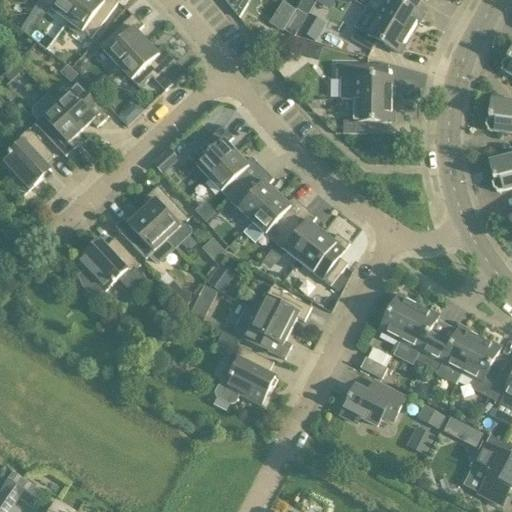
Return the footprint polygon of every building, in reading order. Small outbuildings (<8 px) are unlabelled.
[(47,0),(44,6),(67,23),(84,0),(47,0)] [(91,41),(118,4),(112,0),(101,0),(100,1),(98,0),(84,0),(67,23),(91,41)] [(250,0),(223,0),(239,19),(250,0)] [(423,17),(400,3),(401,0),(384,0),(376,14),(412,36),(423,17)] [(298,34),(308,18),(298,12),(286,32),(296,38),(298,34)] [(364,33),(358,29),(351,40),(372,53),(378,43),(399,56),(412,36),(376,14),(364,33)] [(132,16),(99,47),(119,69),(147,43),(138,34),(143,28),(132,16)] [(298,34),(314,43),(324,26),(309,16),(308,18),(298,34)] [(302,57),(307,54),(309,45),(298,41),(295,54),(302,57)] [(163,76),(176,63),(162,48),(156,53),(147,43),(119,69),(139,91),(152,79),(165,93),(173,86),(163,76)] [(501,67),(502,70),(501,72),(511,77),(511,51),(507,61),(504,62),(501,67)] [(11,83),(24,71),(18,65),(5,77),(11,83)] [(367,66),(336,65),(336,81),(352,81),(352,101),(394,102),(394,79),(367,78),(367,66)] [(61,77),(71,85),(78,77),(68,69),(61,77)] [(78,85),(56,105),(82,133),(91,124),(97,130),(109,119),(78,85)] [(35,125),(66,159),(77,148),(72,142),(82,133),(56,105),(48,96),(33,111),(32,116),(38,122),(35,125)] [(367,136),(367,124),(394,124),(394,102),(352,101),(352,123),(343,123),(343,136),(367,136)] [(486,128),(488,131),(487,133),(511,135),(511,104),(491,102),(489,121),(486,123),(486,128)] [(127,129),(145,112),(136,103),(119,119),(127,129)] [(209,181),(236,155),(227,145),(233,140),(222,128),(189,159),(209,181)] [(0,164),(27,194),(51,172),(45,167),(55,158),(29,130),(20,139),(23,142),(0,163),(0,164)] [(230,203),(262,170),(251,159),(245,165),(236,155),(209,181),(230,203)] [(493,190),(496,192),(496,194),(511,190),(511,158),(489,164),(493,182),(492,185),(493,190)] [(252,224),(277,196),(268,187),(273,181),(262,170),(230,203),(252,224)] [(151,205),(142,214),(168,241),(189,221),(158,188),(146,199),(151,205)] [(274,245),(304,210),(293,200),(287,206),(277,196),(252,224),(274,245)] [(298,264),(321,234),(311,226),(316,220),(304,210),(274,245),(298,264)] [(126,217),(115,228),(146,261),(149,258),(155,265),(161,265),(176,251),(168,241),(142,214),(132,223),(126,217)] [(330,289),(348,267),(339,260),(350,246),(337,236),(332,243),(321,234),(298,264),(330,289)] [(100,242),(77,263),(85,272),(78,278),(83,289),(87,293),(97,299),(104,293),(105,294),(118,281),(132,296),(147,282),(137,271),(141,267),(115,240),(106,248),(100,242)] [(203,248),(215,263),(225,254),(213,240),(203,248)] [(234,243),(229,248),(235,254),(240,249),(234,243)] [(222,295),(236,275),(222,266),(208,285),(222,295)] [(271,289),(258,314),(257,315),(291,332),(297,320),(304,324),(311,309),(271,289)] [(399,344),(419,306),(398,296),(379,333),(399,344)] [(185,297),(180,302),(185,309),(191,304),(185,297)] [(196,303),(190,314),(201,319),(206,308),(196,303)] [(437,346),(427,341),(439,317),(419,306),(399,344),(418,354),(414,361),(416,362),(426,367),(437,346)] [(237,328),(239,332),(246,336),(244,341),(284,362),(292,347),(285,344),(291,332),(257,315),(258,314),(247,309),(237,328)] [(460,328),(448,352),(437,346),(426,367),(438,374),(437,375),(456,385),(461,376),(480,338),(460,328)] [(217,346),(231,353),(237,341),(223,334),(217,346)] [(142,336),(141,350),(153,351),(154,337),(142,336)] [(473,382),(470,386),(472,391),(488,399),(499,378),(488,373),(501,349),(480,338),(461,376),(473,382)] [(261,408),(275,379),(269,376),(274,365),(241,348),(235,359),(239,361),(225,387),(223,386),(219,387),(215,394),(217,399),(232,406),(236,405),(240,397),(261,408)] [(381,381),(387,370),(366,359),(360,370),(381,381)] [(413,368),(416,375),(421,377),(426,367),(416,362),(413,368)] [(511,379),(510,384),(499,378),(488,399),(500,405),(504,398),(511,401),(511,379)] [(382,418),(393,424),(405,400),(374,384),(368,394),(355,388),(340,417),(356,425),(360,419),(377,428),(382,418)] [(417,421),(439,432),(446,419),(424,407),(417,421)] [(474,418),(466,420),(464,424),(473,428),(478,419),(474,418)] [(464,443),(472,430),(451,419),(444,433),(464,443)] [(413,451),(424,456),(434,438),(422,432),(413,451)] [(511,448),(490,437),(485,447),(483,446),(471,469),(488,477),(479,497),(501,508),(511,489),(511,448)] [(12,473),(0,489),(2,490),(0,492),(0,511),(1,511),(24,482),(12,473)] [(9,511),(17,500),(30,509),(40,493),(24,482),(1,511),(9,511)]
